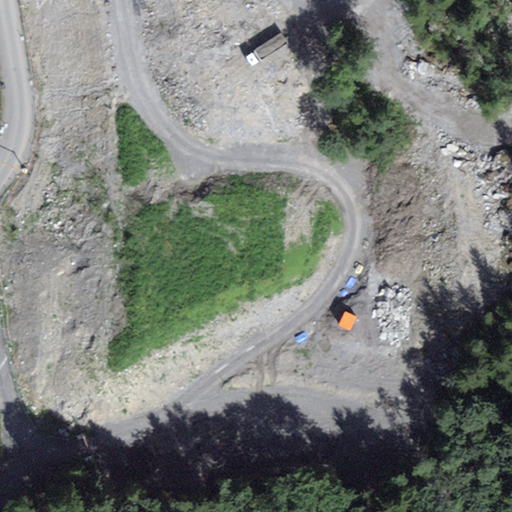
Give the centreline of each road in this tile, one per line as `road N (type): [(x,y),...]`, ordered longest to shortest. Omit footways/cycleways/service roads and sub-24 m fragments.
road 1 (track): [(114,0),(148,106),(187,143),(240,158),(302,159),(333,179),(352,224),(339,274),(276,340),(213,374),(189,405)]
road 2 (residential): [(0,163),(17,108),(1,0)]
